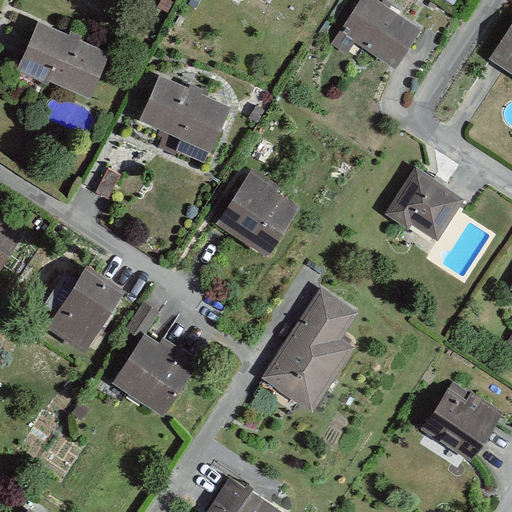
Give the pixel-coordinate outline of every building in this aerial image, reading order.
[(422,28),(378,0),(361,0),(333,45),(349,55),(356,43),(396,69),(422,28)] [(107,46),(32,17),(12,70),(87,99),(107,46)] [(511,19),(482,68),(511,86),(511,19)] [(227,102),(154,69),(132,118),(205,151),(227,102)] [(463,193),(410,161),(380,210),(433,242),(463,193)] [(296,200),(248,169),(212,223),(260,254),(296,200)] [(0,255),(17,231),(0,218),(0,255)] [(118,283),(78,260),(40,324),(79,347),(118,283)] [(319,283),(259,371),(313,407),(355,344),(340,333),(357,308),(319,283)] [(146,299),(128,324),(138,331),(141,328),(146,332),(162,310),(146,299)] [(146,332),(141,328),(138,331),(107,377),(158,412),(192,362),(146,332)] [(497,413),(448,383),(415,437),(465,467),(497,413)] [(282,511),(225,473),(198,511),(225,511),(227,510),(230,511),(282,511)]
